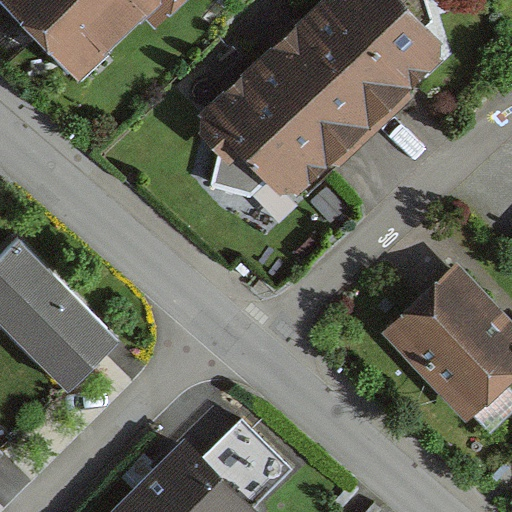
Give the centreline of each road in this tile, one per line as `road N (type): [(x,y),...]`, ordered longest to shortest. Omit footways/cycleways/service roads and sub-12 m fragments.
road 1 (residential): [(511,106),(263,337)]
road 2 (residential): [(237,315),(0,113)]
road 3 (residential): [(237,315),(38,511)]
road 4 (residential): [(448,511),(263,337)]
